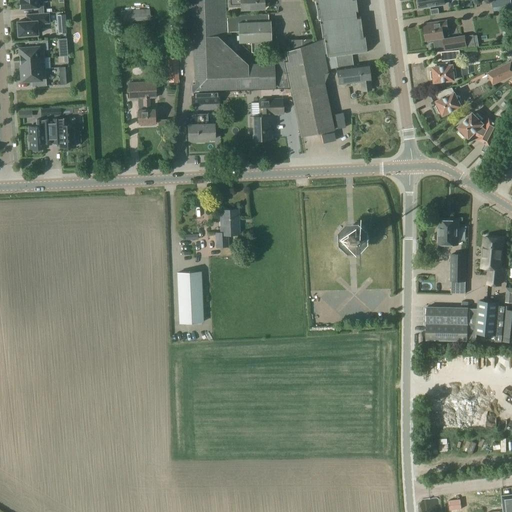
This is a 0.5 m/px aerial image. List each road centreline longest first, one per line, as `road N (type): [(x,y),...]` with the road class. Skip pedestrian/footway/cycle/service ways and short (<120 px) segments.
road 1 (tertiary): [(8,187),(408,167)]
road 2 (tertiary): [(410,511),(408,167)]
road 3 (tertiary): [(408,167),(387,0)]
road 4 (residential): [(8,187),(0,52)]
